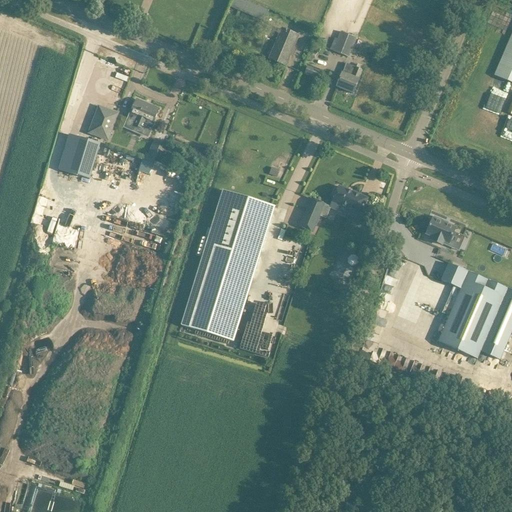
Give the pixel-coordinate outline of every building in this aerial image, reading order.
[(246,0),(234,0),(231,7),(254,17),(259,5),(246,0)] [(269,59),(286,66),(299,36),(282,29),(269,59)] [(340,32),(333,52),(349,58),(356,38),(340,32)] [(511,34),(494,75),(511,83),(511,34)] [(308,66),(305,74),(317,79),(320,71),(308,66)] [(342,73),(340,79),(336,87),(352,94),(362,70),(356,67),(351,77),(342,73)] [(497,79),(490,99),(502,103),(509,84),(497,79)] [(136,101),(132,110),(130,114),(126,126),(133,129),(135,124),(143,127),(145,123),(152,126),(153,124),(155,119),(159,110),(145,104),(145,105),(136,101)] [(98,105),(87,134),(108,141),(119,113),(98,105)] [(100,144),(70,135),(59,170),(82,177),(89,179),(100,144)] [(152,138),(141,172),(152,175),(162,142),(152,138)] [(367,199),(339,187),(338,188),(335,187),(333,194),(335,195),(330,207),(345,214),(348,209),(360,214),(367,199)] [(232,267),(254,274),(275,207),(223,191),(187,307),(217,316),(232,267)] [(321,204),(322,203),(312,199),(300,227),(313,232),(320,215),(317,214),(321,204)] [(448,244),(455,228),(433,218),(426,234),(433,238),(432,241),(442,245),(443,242),(448,244)] [(449,317),(438,343),(477,359),(480,352),(500,360),(511,331),(511,291),(449,264),(441,281),(461,290),(452,310),(446,307),(445,306),(445,307),(442,314),(449,317)] [(244,330),(239,348),(265,355),(267,346),(257,343),(259,336),(272,339),(275,328),(256,323),(254,333),(244,330)] [(12,511),(14,504),(3,502),(1,511),(12,511)]
